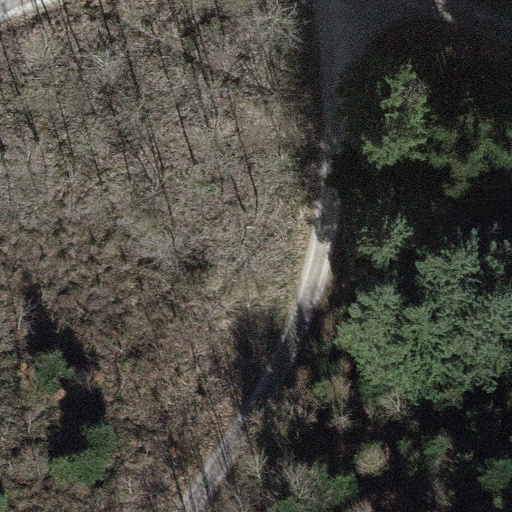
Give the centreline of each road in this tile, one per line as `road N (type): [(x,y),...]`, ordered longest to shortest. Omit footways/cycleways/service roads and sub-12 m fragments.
road 1 (track): [(180,511),(269,393),(324,259),(338,51),(317,0)]
road 2 (track): [(511,36),(430,0),(30,0),(0,11)]
